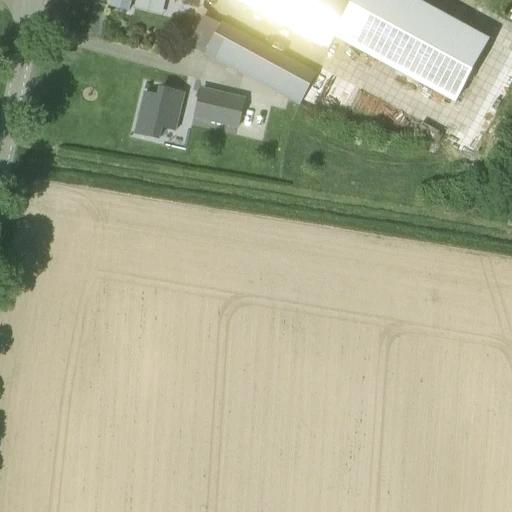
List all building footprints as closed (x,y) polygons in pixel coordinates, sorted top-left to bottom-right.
[(129,13),(132,0),(111,0),(110,8),(129,13)] [(236,0),(327,50),(333,39),(455,105),(490,40),(415,0),(236,0)] [(317,73),(222,22),(204,55),(299,107),(317,73)] [(142,91),(133,138),(160,143),(162,129),(178,132),(186,90),(159,85),(157,94),(142,91)] [(244,101),(217,94),(210,121),(238,128),(244,101)]
